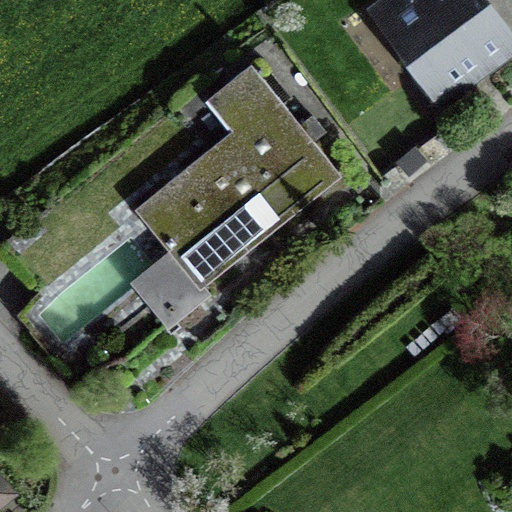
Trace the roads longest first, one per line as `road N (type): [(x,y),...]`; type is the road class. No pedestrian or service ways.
road 1 (residential): [(117,463),(462,149),(511,114)]
road 2 (residential): [(117,463),(0,357)]
